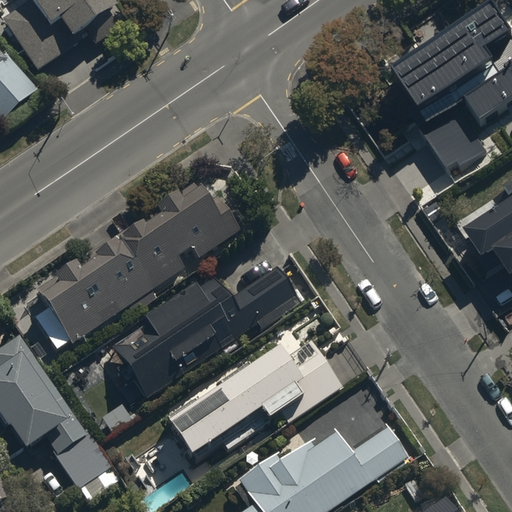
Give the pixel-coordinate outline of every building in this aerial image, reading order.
[(29,0),(31,2),(1,22),(35,74),(118,19),(105,0),(29,0)] [(511,40),(491,10),(391,79),(425,129),(410,139),(445,191),(480,166),(447,117),(462,107),(476,128),(511,103),(511,40)] [(0,118),(32,90),(2,56),(0,57),(0,118)] [(94,328),(235,231),(214,200),(218,197),(205,178),(189,189),(195,198),(178,209),(174,203),(154,217),(157,223),(142,234),(140,231),(119,246),(120,247),(115,250),(112,247),(90,262),(93,267),(77,278),(72,270),(53,283),(58,290),(39,304),(68,346),(94,328)] [(511,202),(497,212),(506,225),(497,230),(494,226),(474,239),(479,246),(469,253),(487,280),(498,273),(511,293),(511,202)] [(296,309),(270,271),(223,303),(209,282),(106,351),(141,403),(215,353),(208,342),(223,332),(231,344),(256,327),(260,334),(296,309)] [(283,424),(337,386),(306,341),(279,360),(275,354),(250,372),(246,366),(217,386),(221,391),(196,409),(191,402),(166,420),(171,427),(166,430),(189,464),(258,416),(266,427),(279,418),(283,424)] [(86,443),(20,345),(0,358),(0,427),(28,468),(48,455),(78,500),(80,498),(89,511),(121,489),(88,441),(86,443)] [(326,511),(404,458),(384,430),(347,455),(332,433),(313,447),(310,443),(279,464),(273,455),(229,485),(245,509),(240,511),(326,511)] [(0,511),(3,511),(10,507),(0,491),(0,511)]
